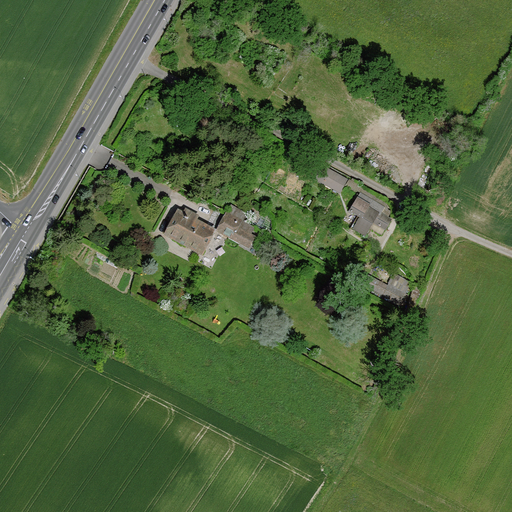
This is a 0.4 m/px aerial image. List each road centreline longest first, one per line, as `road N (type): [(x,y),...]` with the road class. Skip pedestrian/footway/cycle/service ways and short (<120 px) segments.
road 1 (track): [(129,56),(511,253)]
road 2 (primary): [(21,232),(161,0)]
road 3 (track): [(453,228),(399,360),(342,465)]
road 4 (unknown): [(73,148),(201,213)]
